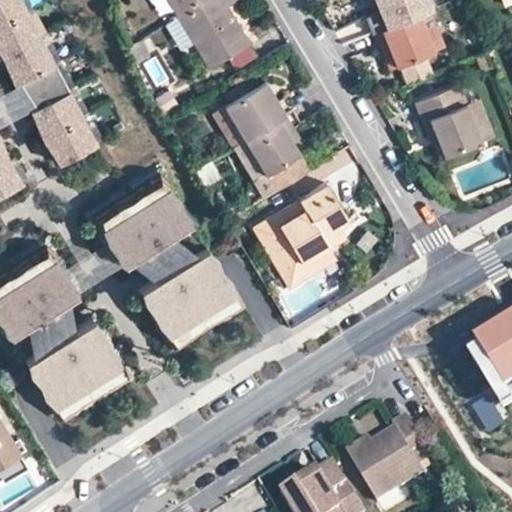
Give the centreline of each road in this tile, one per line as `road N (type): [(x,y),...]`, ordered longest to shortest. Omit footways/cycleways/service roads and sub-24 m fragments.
road 1 (tertiary): [(99,507),(456,283)]
road 2 (residential): [(282,0),(456,283)]
